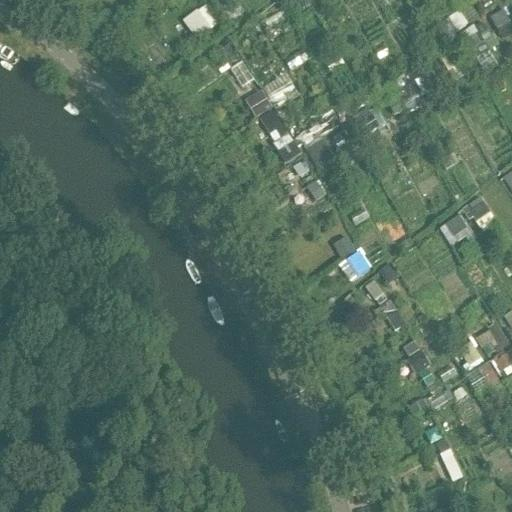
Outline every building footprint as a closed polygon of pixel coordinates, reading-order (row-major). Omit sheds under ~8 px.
[(255,121),(270,111),(259,94),(244,103),(255,121)] [(374,113),(352,124),(362,142),(385,129),(374,113)] [(272,114),(258,123),(274,147),(287,138),(272,114)] [(301,159),(293,146),(276,157),(284,169),(301,159)] [(300,167),(292,172),(299,182),(307,177),(300,167)] [(511,174),(502,182),(511,196),(511,174)] [(324,199),(314,186),(306,192),(315,205),(324,199)] [(482,207),(465,220),(469,224),(472,222),(475,226),(489,217),(482,207)] [(389,268),(377,276),(384,286),(396,278),(389,268)] [(383,298),(373,285),(364,292),(374,305),(383,298)] [(404,329),(395,315),(384,322),(393,336),(404,329)] [(419,355),(404,365),(414,380),(429,370),(419,355)] [(500,377),(511,369),(511,368),(505,358),(493,366),(500,377)] [(451,397),(456,405),(465,399),(461,392),(451,397)] [(425,413),(420,404),(408,411),(413,420),(425,413)]
